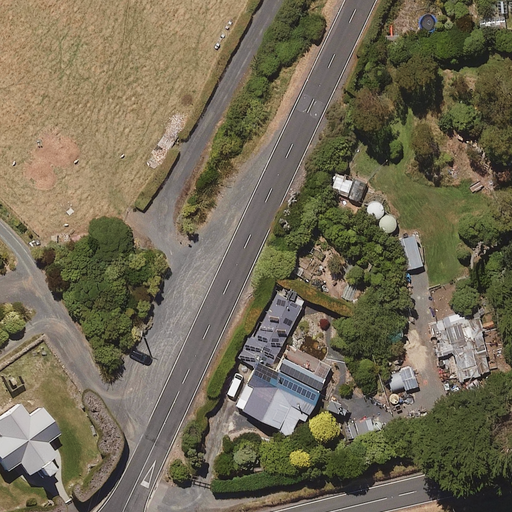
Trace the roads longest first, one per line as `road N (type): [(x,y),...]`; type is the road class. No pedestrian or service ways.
road 1 (residential): [(123,511),(360,0)]
road 2 (secondary): [(331,511),(511,468)]
